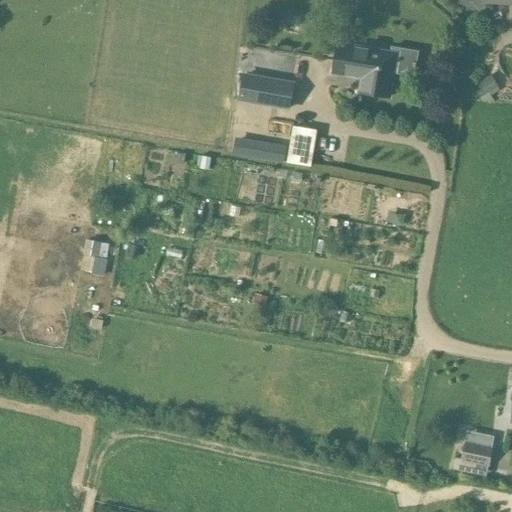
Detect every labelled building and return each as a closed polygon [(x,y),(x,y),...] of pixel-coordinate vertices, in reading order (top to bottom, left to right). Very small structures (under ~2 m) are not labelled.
[(360,91),(390,96),(398,52),(338,42),(333,73),(362,78),(360,91)] [(289,109),(292,93),(294,83),(244,74),(239,99),(289,109)] [(312,164),(317,127),(292,124),(287,161),(312,164)] [(285,161),(287,142),(235,137),(233,156),(285,161)] [(453,469),(475,473),(478,462),(489,464),(495,436),(469,430),(463,458),(455,456),(453,469)]
